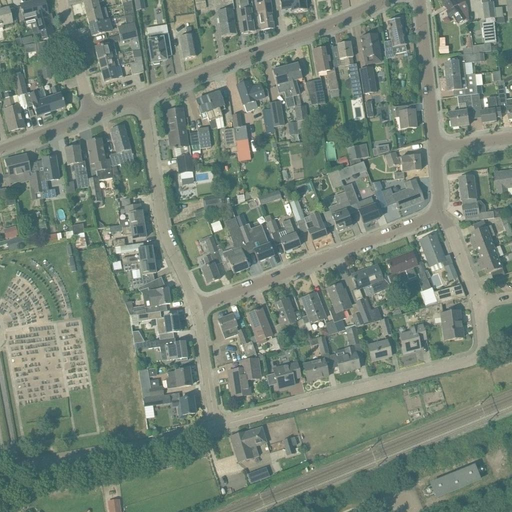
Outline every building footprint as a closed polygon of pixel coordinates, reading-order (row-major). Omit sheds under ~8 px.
[(43,0),(42,0),(20,6),(22,12),(21,12),(22,14),(24,21),(25,27),(35,24),(39,41),(53,37),(50,23),(52,22),(51,15),(48,16),(43,0)] [(90,0),(83,2),(86,14),(99,11),(97,3),(103,2),(102,0),(90,0)] [(249,10),(247,0),(244,0),(239,1),(240,11),(238,11),(241,33),(254,31),(251,9),(249,10)] [(272,11),(270,0),(255,0),(257,13),(258,13),(261,31),(274,29),(271,11),(272,11)] [(306,10),(304,0),(278,0),(280,10),(291,9),(292,13),(306,10)] [(468,7),(463,0),(440,0),(451,17),(455,15),(460,24),(465,20),(466,22),(469,20),(468,11),(468,7)] [(482,0),(483,4),(485,20),(486,23),(482,24),(485,45),(497,43),(494,19),(495,19),(494,9),(493,0),(482,0)] [(131,2),(122,4),(124,16),(129,15),(133,14),(131,2)] [(502,8),(494,9),(495,19),(503,18),(502,8)] [(12,23),(8,9),(0,10),(0,27),(2,27),(1,25),(12,23)] [(89,26),(108,21),(105,9),(99,11),(86,14),(89,26)] [(235,24),(233,9),(218,11),(221,36),(236,34),(235,24)] [(129,15),(124,16),(126,26),(117,28),(119,36),(136,32),(134,25),(135,25),(133,14),(129,15)] [(391,41),(384,43),(385,53),(386,60),(393,58),(395,55),(394,48),(406,46),(401,19),(387,22),(391,41)] [(111,32),(108,21),(89,26),(92,37),(105,33),(111,32)] [(167,25),(146,29),(147,36),(148,41),(151,64),(153,63),(153,65),(159,64),(159,62),(166,61),(166,57),(172,56),(168,35),(167,25)] [(196,57),(190,28),(185,29),(187,36),(179,38),(183,60),(196,57)] [(136,32),(119,36),(121,43),(138,38),(136,32)] [(367,35),(366,34),(364,35),(363,36),(362,38),(361,38),(364,58),(365,65),(381,63),(376,35),(369,37),(367,35)] [(473,54),(471,38),(467,39),(468,49),(463,49),(464,55),(473,54)] [(338,45),(337,45),(337,47),(340,60),(344,60),(346,67),(348,66),(352,93),(353,100),(361,98),(360,87),(356,65),(353,65),(352,58),(350,43),(345,44),(344,42),(342,42),(340,42),(339,43),(338,45)] [(36,44),(24,46),(25,54),(37,52),(36,44)] [(98,60),(116,56),(113,44),(95,48),(98,60)] [(40,53),(43,79),(51,76),(48,52),(47,45),(39,46),(40,53)] [(327,49),(313,51),(317,74),(326,72),(330,91),(337,90),(336,81),(336,80),(334,68),(332,69),(330,69),(327,49)] [(132,51),(134,63),(142,62),(140,50),(137,50),(136,51),(132,51)] [(474,55),(475,63),(484,62),(483,54),(474,55)] [(445,64),(446,78),(466,76),(465,64),(475,63),(474,55),(461,56),(462,63),(459,63),(445,64)] [(98,60),(101,72),(114,68),(119,67),(116,56),(98,60)] [(134,63),(130,64),(132,76),(143,73),(142,62),(134,63)] [(285,68),(293,98),(299,96),(295,82),(302,80),(298,64),(285,68)] [(274,71),(272,71),(275,81),(276,87),(278,94),(284,93),(286,99),(284,100),(287,109),(294,107),(293,98),(285,68),(279,69),(278,67),(274,69),(274,71)] [(114,68),(101,72),(104,83),(117,80),(114,68)] [(376,93),(372,68),(359,70),(363,95),(376,93)] [(499,82),(501,81),(500,72),(493,73),(493,82),(497,82),(499,82)] [(24,95),(27,94),(22,75),(12,77),(17,97),(24,95)] [(471,95),(477,95),(477,88),(475,75),(466,76),(446,78),(448,92),(453,91),(454,98),(458,97),(471,95)] [(499,82),(497,82),(497,83),(499,95),(499,100),(506,99),(505,84),(508,82),(508,78),(503,80),(503,81),(501,81),(499,82)] [(315,93),(317,105),(325,104),(323,92),(322,92),(320,80),(314,81),(315,93)] [(249,82),(244,83),(243,82),(239,83),(239,85),(237,86),(240,95),(243,105),(244,105),(246,113),(252,111),(254,110),(252,102),(256,101),(255,99),(263,97),(259,86),(251,89),(249,82)] [(46,99),(51,113),(65,108),(61,94),(60,95),(58,87),(51,89),(54,97),(46,99)] [(27,94),(24,95),(28,109),(33,107),(33,108),(37,118),(51,113),(46,99),(42,88),(36,90),(37,92),(30,95),(29,94),(27,94)] [(11,93),(9,91),(5,92),(4,95),(5,99),(3,100),(5,109),(4,110),(9,132),(25,128),(18,98),(13,99),(11,93)] [(219,93),(207,97),(214,116),(215,120),(217,129),(218,129),(224,128),(222,118),(219,108),(224,106),(222,102),(222,101),(222,99),(221,99),(219,93)] [(477,95),(471,95),(473,108),(481,107),(479,96),(479,94),(477,95)] [(471,95),(458,97),(460,113),(450,114),(452,128),(469,126),(467,112),(466,108),(473,108),(471,95)] [(209,122),(215,120),(207,97),(195,101),(197,107),(198,109),(202,120),(208,118),(209,122)] [(489,111),(481,112),(483,124),(496,122),(496,120),(502,119),(502,115),(501,110),(498,110),(496,98),(487,99),(489,111)] [(284,126),(280,102),(269,104),(272,118),(273,128),(284,126)] [(373,117),(371,102),(365,103),(367,118),(373,117)] [(301,107),(300,104),(294,104),(295,108),(294,108),(297,127),(298,131),(298,130),(299,135),(304,134),(303,129),(306,129),(305,121),(307,121),(306,106),(301,107)] [(415,105),(415,104),(392,106),(393,118),(399,118),(400,130),(416,128),(414,111),(405,112),(404,106),(415,105)] [(168,127),(184,125),(182,110),(166,112),(168,127)] [(240,115),(231,116),(233,129),(235,143),(247,141),(245,127),(242,127),(240,115)] [(272,118),(264,120),(266,134),(274,133),(273,128),(272,118)] [(188,147),(184,125),(168,127),(170,139),(169,140),(170,149),(174,149),(174,150),(176,150),(176,149),(180,148),(182,158),(177,158),(179,174),(180,174),(180,180),(192,178),(192,172),(193,172),(190,157),(191,157),(189,147),(188,147)] [(117,154),(109,156),(112,167),(120,165),(121,168),(135,164),(133,157),(133,156),(133,155),(132,155),(124,126),(110,130),(117,154)] [(288,129),(289,136),(298,135),(298,131),(297,127),(288,129)] [(197,130),(197,133),(199,145),(200,150),(211,148),(208,128),(197,130)] [(233,129),(222,131),(225,149),(230,148),(231,154),(237,153),(235,143),(233,129)] [(191,146),(199,145),(197,133),(189,134),(191,146)] [(105,161),(101,140),(87,143),(90,164),(95,163),(97,172),(95,172),(97,178),(88,180),(93,209),(102,207),(101,202),(102,202),(98,181),(112,179),(111,172),(109,161),(105,161)] [(369,157),(366,145),(346,149),(349,161),(369,157)] [(376,149),(372,150),(373,157),(389,152),(388,145),(375,147),(376,149)] [(72,147),(65,148),(65,150),(67,166),(73,165),(77,190),(78,189),(89,188),(85,163),(81,163),(79,147),(72,149),(72,147)] [(397,159),(395,153),(384,157),(388,169),(395,166),(400,166),(401,173),(393,174),(394,180),(404,179),(403,173),(408,172),(408,173),(420,171),(419,156),(407,157),(407,158),(400,158),(397,159)] [(28,164),(26,155),(5,160),(8,177),(10,184),(20,182),(21,184),(31,181),(29,174),(30,174),(28,164)] [(346,157),(338,160),(340,167),(348,164),(346,157)] [(37,162),(39,174),(40,177),(41,186),(40,186),(41,193),(48,192),(46,181),(57,179),(56,172),(57,172),(55,158),(42,160),(43,161),(37,162)] [(349,169),(338,173),(341,181),(352,177),(349,169)] [(511,171),(495,174),(497,190),(498,195),(508,194),(507,188),(511,187),(511,171)] [(41,186),(40,177),(39,174),(32,176),(34,187),(36,200),(34,206),(34,207),(44,206),(41,193),(40,186),(41,186)] [(473,177),(459,179),(462,201),(464,201),(465,206),(463,207),(464,217),(465,217),(466,223),(494,219),(493,212),(479,214),(473,177)] [(381,192),(387,207),(387,206),(395,203),(397,210),(398,212),(399,211),(423,201),(418,186),(417,186),(415,180),(404,184),(407,190),(392,195),(390,189),(381,192)] [(351,184),(343,187),(349,204),(350,207),(356,205),(363,225),(373,221),(373,222),(373,221),(375,220),(376,220),(379,219),(371,198),(358,203),(351,184)] [(8,201),(6,189),(0,190),(0,202),(1,208),(15,205),(14,199),(8,201)] [(281,199),(278,191),(273,193),(257,198),(260,206),(281,199)] [(337,205),(328,208),(331,217),(333,222),(337,232),(352,227),(348,216),(347,216),(344,206),(349,204),(345,193),(334,197),(337,205)] [(224,208),(222,196),(202,199),(204,211),(224,208)] [(294,202),(289,203),(297,223),(304,220),(297,200),(294,202)] [(116,227),(117,232),(123,231),(122,228),(146,225),(146,222),(143,223),(141,212),(140,205),(125,207),(126,214),(128,214),(129,220),(121,222),(122,226),(116,227)] [(312,222),(305,224),(312,242),(326,237),(322,226),(317,214),(310,217),(312,222)] [(242,215),(235,218),(238,226),(239,229),(247,226),(242,215)] [(504,227),(506,232),(510,231),(505,217),(504,217),(501,219),(504,227)] [(213,232),(223,231),(221,221),(212,223),(213,232)] [(267,223),(271,234),(272,236),(275,245),(281,243),(284,253),(299,247),(296,237),(295,235),(291,226),(289,221),(283,224),(285,229),(288,237),(280,240),(277,232),(278,232),(274,221),(273,221),(270,222),(267,223)] [(83,224),(72,226),(72,232),(73,235),(85,233),(83,224)] [(147,227),(146,225),(122,228),(123,231),(123,236),(131,235),(132,240),(145,237),(144,228),(147,227)] [(5,228),(7,239),(20,236),(18,226),(5,228)] [(238,226),(229,230),(230,233),(236,248),(238,247),(245,244),(239,229),(238,226)] [(247,226),(239,229),(245,244),(252,242),(247,226)] [(474,239),(470,241),(472,245),(490,238),(495,236),(491,226),(487,228),(475,232),(472,234),(474,239)] [(252,242),(245,244),(249,254),(254,252),(255,253),(258,263),(273,257),(270,248),(269,245),(268,245),(265,236),(264,233),(258,236),(251,238),(252,242)] [(430,267),(445,261),(435,235),(431,237),(430,236),(429,237),(421,241),(422,241),(426,251),(424,252),(430,267)] [(22,238),(6,242),(8,250),(24,246),(22,238)] [(480,254),(494,248),(490,238),(472,245),(474,250),(477,249),(480,254)] [(124,240),(113,241),(114,248),(120,247),(125,246),(124,240)] [(222,263),(213,240),(206,242),(210,254),(209,255),(209,257),(204,259),(207,268),(201,270),(207,285),(219,280),(214,266),(222,263)] [(234,250),(222,254),(226,265),(229,264),(230,265),(233,275),(248,269),(245,260),(243,256),(249,254),(245,244),(238,247),(236,248),(236,249),(234,250)] [(125,246),(120,247),(121,254),(134,252),(133,245),(125,246)] [(151,247),(138,249),(139,256),(122,259),(123,265),(140,263),(156,260),(156,258),(153,258),(151,247)] [(480,266),(498,259),(494,248),(480,254),(482,259),(478,261),(480,266)] [(392,275),(387,277),(389,284),(401,279),(399,273),(405,270),(409,280),(416,277),(412,267),(417,266),(416,264),(412,253),(387,262),(389,265),(388,266),(389,268),(390,268),(392,275)] [(502,269),(498,259),(480,266),(482,270),(485,269),(487,275),(502,269)] [(123,265),(124,271),(124,272),(129,271),(132,271),(138,270),(141,269),(142,276),(155,274),(154,263),(157,263),(156,260),(140,263),(123,265)] [(450,266),(444,268),(449,281),(451,281),(457,278),(452,265),(450,266)] [(377,266),(352,276),(353,279),(352,280),(353,283),(354,282),(356,286),(357,289),(363,287),(370,284),(374,295),(391,288),(389,284),(387,277),(382,280),(377,266)] [(424,272),(418,275),(421,283),(418,284),(421,292),(430,289),(424,272)] [(131,302),(124,303),(130,315),(137,314),(137,315),(146,314),(159,312),(158,306),(170,304),(167,289),(166,290),(161,278),(143,286),(138,289),(139,292),(140,291),(148,289),(148,293),(149,299),(151,307),(145,308),(145,306),(132,308),(131,302)] [(142,278),(131,280),(132,290),(143,285),(144,285),(142,278)] [(340,285),(327,290),(335,310),(329,312),(333,321),(337,333),(338,333),(346,331),(339,313),(351,308),(345,293),(344,294),(340,285)] [(433,293),(438,305),(441,304),(465,297),(461,285),(453,287),(433,293)] [(325,319),(316,294),(301,300),(307,316),(302,318),(302,320),(304,325),(309,323),(310,325),(325,319)] [(363,299),(355,302),(360,313),(364,325),(364,326),(379,322),(382,321),(377,309),(371,311),(366,298),(363,299)] [(288,299),(275,304),(279,317),(278,318),(281,327),(281,328),(296,322),(302,320),(302,318),(299,311),(293,314),(291,309),(288,299)] [(432,307),(419,310),(422,321),(434,320),(432,307)] [(250,338),(251,342),(253,347),(252,344),(257,342),(259,346),(267,343),(265,339),(272,337),(262,309),(247,315),(255,336),(250,338)] [(146,314),(137,315),(138,322),(156,320),(158,335),(159,335),(160,340),(173,338),(172,333),(179,332),(182,331),(181,324),(178,324),(177,315),(164,317),(164,318),(161,319),(160,312),(159,312),(146,314)] [(459,312),(440,314),(444,341),(463,338),(459,312)] [(352,316),(351,316),(356,328),(364,326),(364,325),(360,313),(352,316)] [(256,356),(253,347),(251,342),(249,343),(244,329),(238,332),(236,328),(237,328),(232,316),(217,321),(222,333),(225,340),(238,335),(246,359),(256,356)] [(391,334),(387,319),(382,321),(379,322),(383,336),(391,334)] [(337,333),(333,321),(325,324),(330,335),(337,333)] [(426,340),(422,325),(409,328),(411,332),(399,335),(404,354),(420,349),(418,342),(426,340)] [(360,344),(356,328),(346,331),(350,346),(360,344)] [(308,333),(306,329),(300,331),(305,343),(308,342),(310,341),(308,333)] [(138,332),(132,333),(134,344),(145,343),(138,332)] [(281,342),(279,337),(271,340),(275,351),(279,350),(284,348),(281,342)] [(324,337),(317,339),(321,354),(321,356),(328,354),(328,353),(324,337)] [(147,343),(148,350),(159,348),(160,352),(165,352),(167,361),(176,360),(176,363),(187,361),(185,343),(175,344),(174,339),(147,343)] [(391,357),(387,341),(367,346),(371,362),(391,357)] [(329,357),(332,369),(338,367),(340,374),(359,369),(355,354),(354,354),(353,348),(345,350),(347,356),(337,358),(336,355),(329,357)] [(256,359),(256,356),(246,359),(247,360),(241,361),(243,370),(229,372),(232,398),(250,395),(248,381),(260,379),(258,366),(257,362),(263,360),(262,356),(257,357),(258,359),(256,359)] [(511,364),(509,358),(499,361),(501,367),(511,364)] [(323,360),(303,365),(305,373),(307,382),(328,377),(325,368),(325,367),(323,360)] [(274,375),(267,377),(269,386),(277,384),(278,390),(294,386),(293,380),(300,378),(298,368),(297,364),(281,368),(282,372),(274,374),(274,375)] [(123,365),(99,369),(108,428),(131,425),(123,365)] [(155,369),(147,370),(149,378),(154,377),(156,374),(155,369)] [(150,389),(147,370),(139,372),(143,398),(150,397),(150,398),(163,395),(162,387),(150,389)] [(191,386),(188,370),(176,372),(176,373),(168,374),(168,379),(165,379),(167,390),(178,388),(191,386)] [(169,396),(143,400),(145,408),(171,404),(169,396)] [(193,398),(172,401),(173,408),(177,407),(179,420),(186,418),(186,415),(195,414),(193,398)] [(266,443),(261,428),(245,433),(230,437),(238,463),(253,459),(253,458),(258,457),(255,447),(266,443)] [(295,446),(293,438),(290,439),(282,441),(287,457),(294,455),(292,447),(295,446)] [(250,474),(253,484),(272,477),(268,467),(250,474)] [(479,480),(474,467),(431,485),(436,497),(479,480)]
